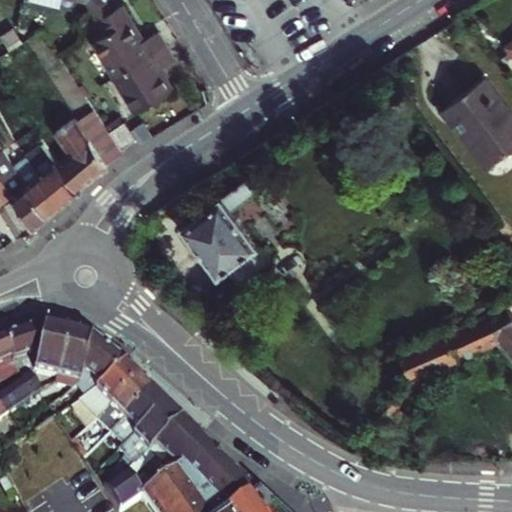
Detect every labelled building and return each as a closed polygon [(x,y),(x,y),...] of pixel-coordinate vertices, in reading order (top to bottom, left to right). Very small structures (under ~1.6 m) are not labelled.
[(118,0),(112,4),(109,0),(96,0),(94,1),(109,25),(98,32),(119,68),(171,37),(163,24),(147,34),(126,0),(118,0)] [(178,49),(171,37),(119,68),(140,102),(176,80),(163,58),(178,49)] [(511,152),(511,103),(490,76),(449,107),(478,146),(475,148),(491,169),(511,152)] [(76,116),(104,161),(122,150),(119,146),(109,129),(94,105),(76,116)] [(72,192),(106,164),(104,161),(76,116),(75,114),(55,126),(63,140),(69,150),(54,164),(72,192)] [(119,146),(139,134),(128,117),(109,129),(119,146)] [(0,144),(0,153),(1,156),(8,152),(20,145),(15,136),(0,144)] [(26,142),(20,145),(28,157),(33,153),(26,142)] [(12,182),(0,161),(0,176),(6,186),(12,182)] [(53,161),(37,173),(56,205),(72,192),(54,164),(53,161)] [(265,183),(257,172),(181,225),(218,276),(226,271),(236,285),(272,259),(234,206),(265,183)] [(56,205),(37,173),(26,182),(45,213),(56,205)] [(0,247),(6,244),(0,233),(0,208),(17,237),(29,226),(10,194),(6,186),(0,176),(0,247)] [(45,213),(26,182),(10,194),(29,226),(45,213)] [(474,289),(455,265),(441,275),(461,299),(474,289)] [(511,310),(510,309),(496,316),(502,330),(498,332),(502,342),(503,341),(511,351),(511,310)] [(496,316),(452,336),(463,360),(502,342),(498,332),(502,330),(496,316)] [(49,330),(10,344),(27,384),(35,377),(29,362),(45,355),(51,331),(49,330)] [(45,355),(41,367),(87,380),(96,343),(91,341),(51,331),(45,355)] [(452,336),(406,356),(416,381),(411,387),(417,393),(425,384),(423,379),(463,360),(452,336)] [(98,383),(109,353),(99,345),(96,343),(87,380),(98,383)] [(0,347),(0,372),(7,369),(13,383),(0,388),(0,404),(5,401),(27,384),(10,344),(0,347)] [(131,371),(109,353),(98,383),(87,380),(86,386),(83,389),(92,401),(131,371)] [(106,421),(144,384),(131,371),(92,401),(79,412),(94,433),(106,421)] [(27,384),(5,401),(16,417),(47,392),(35,377),(27,384)] [(156,396),(144,384),(106,421),(119,435),(156,396)] [(417,393),(411,387),(399,401),(405,406),(417,393)] [(171,410),(156,396),(119,435),(133,448),(171,410)] [(0,428),(16,417),(5,401),(0,404),(0,428)] [(399,411),(405,406),(399,401),(394,407),(399,411)] [(129,453),(144,468),(187,426),(171,410),(133,448),(129,453)] [(201,440),(187,426),(144,468),(136,477),(113,492),(126,511),(134,511),(148,502),(155,511),(242,511),(261,498),(257,494),(215,454),(201,440)] [(0,489),(15,478),(6,463),(0,467),(0,489)] [(280,511),(261,498),(242,511),(280,511)]
